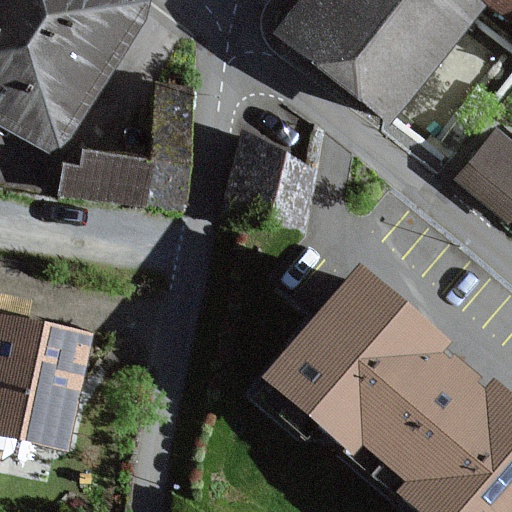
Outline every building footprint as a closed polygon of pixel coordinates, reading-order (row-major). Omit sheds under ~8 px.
[(140,9),(128,0),(0,0),(0,117),(56,152),(88,97),(140,9)] [(457,0),(304,0),(276,37),(385,120),(470,9),(457,0)] [(511,0),(481,0),(511,23),(511,0)] [(58,168),(55,199),(183,212),(196,87),(152,82),(144,159),(75,152),(73,170),(58,168)] [(511,142),(495,129),(452,180),(506,225),(511,217),(511,142)] [(238,132),(223,215),(302,228),(310,178),(238,132)] [(350,271),(254,382),(344,458),(351,449),(396,487),(387,497),(404,511),(511,511),(511,409),(482,384),(474,393),(467,387),(470,383),(442,358),(439,362),(432,356),(440,347),(350,271)] [(92,339),(0,319),(0,438),(68,453),(92,339)]
